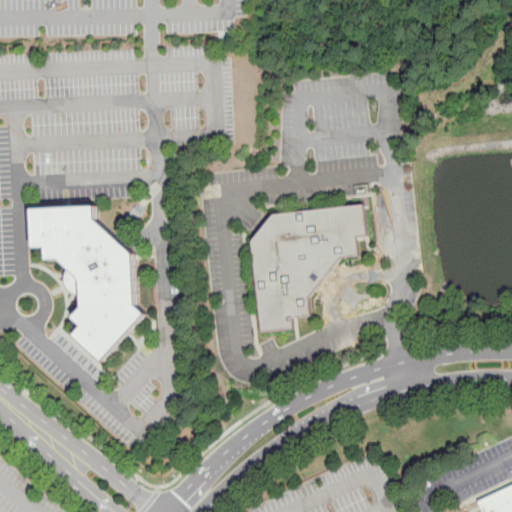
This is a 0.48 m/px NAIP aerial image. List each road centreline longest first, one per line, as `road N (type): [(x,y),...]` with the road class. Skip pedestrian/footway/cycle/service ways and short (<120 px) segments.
road 1 (tertiary): [(185,511),(252,445),(345,391),(404,372),(511,364)]
road 2 (tertiary): [(0,390),(149,511)]
